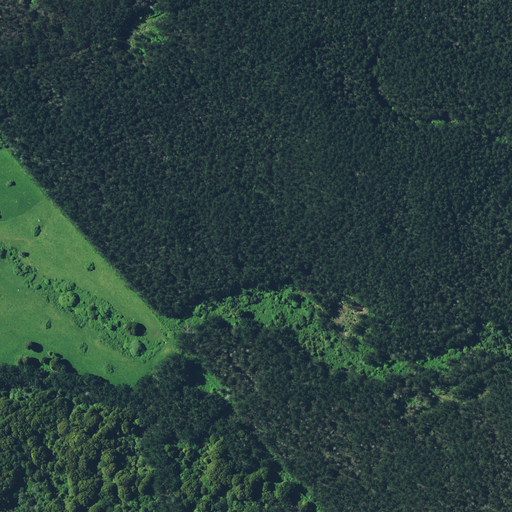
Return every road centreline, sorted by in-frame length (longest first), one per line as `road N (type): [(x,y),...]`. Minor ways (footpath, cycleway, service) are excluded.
road 1 (track): [(0,236),(73,279),(167,304),(272,265)]
road 2 (track): [(272,265),(339,310),(361,351),(392,380),(478,391),(511,378)]
road 3 (track): [(150,20),(256,199),(272,265)]
